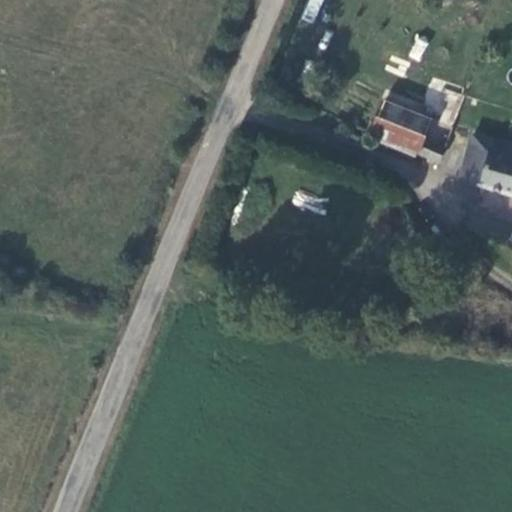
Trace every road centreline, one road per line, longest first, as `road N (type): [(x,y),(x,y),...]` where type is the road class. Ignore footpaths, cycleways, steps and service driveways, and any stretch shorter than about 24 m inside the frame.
road 1 (unclassified): [(276,0),(66,511)]
road 2 (unknown): [(224,123),(385,188),(437,246),(511,309)]
